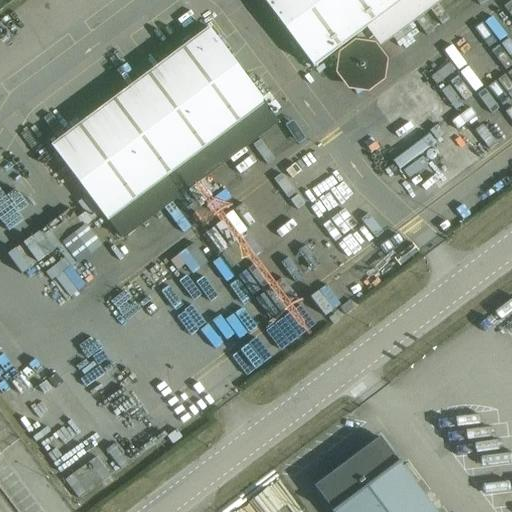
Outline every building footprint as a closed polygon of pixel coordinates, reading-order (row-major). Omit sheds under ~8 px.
[(262,0),(313,68),(366,28),(402,0),(262,0)] [(107,222),(265,104),(208,29),(51,147),(107,222)] [(355,60),(354,65),(356,68),(361,69),(364,66),(365,62),(363,58),(358,57),(355,60)] [(436,511),(380,437),(314,486),(333,511),(436,511)] [(248,511),(264,498),(254,487),(239,501),(248,511)]
